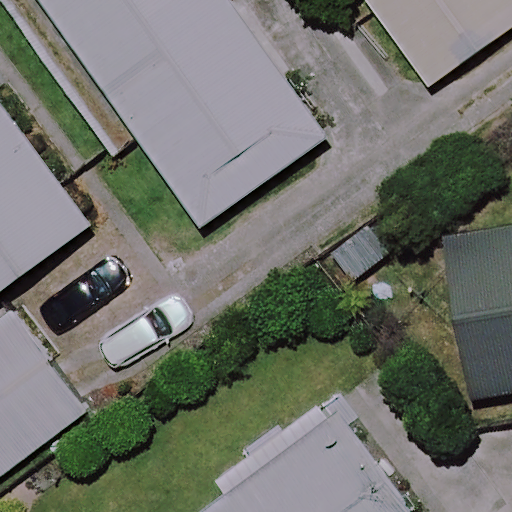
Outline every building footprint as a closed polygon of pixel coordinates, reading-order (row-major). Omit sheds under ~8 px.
[(45,0),(207,226),(330,138),(231,0),(45,0)] [(511,0),(373,0),(433,84),(511,28),(511,0)] [(0,296),(93,225),(0,102),(0,296)] [(511,226),(446,237),(472,397),(511,390),(511,226)] [(0,475),(87,418),(20,316),(0,329),(0,475)] [(416,511),(344,413),(233,494),(208,511),(416,511)]
